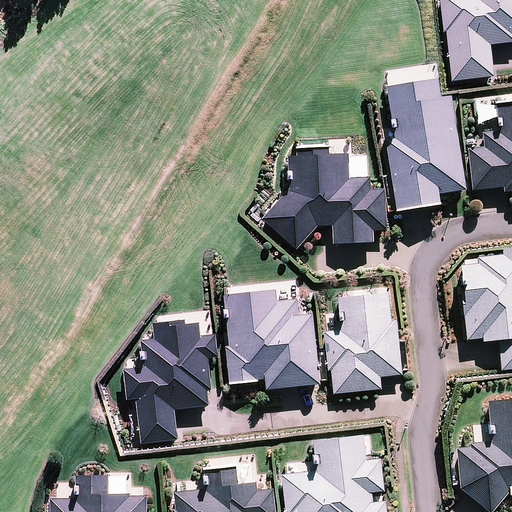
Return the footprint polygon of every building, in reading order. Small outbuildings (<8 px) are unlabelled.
[(448,22),(458,72),(496,66),(491,39),(511,35),(511,0),(439,0),(444,23),(448,22)] [(458,183),(446,92),(429,94),(426,69),(385,74),(401,202),(440,197),(438,185),(458,183)] [(511,101),(498,103),(501,130),(487,132),(488,147),(471,149),(475,189),(511,185),(511,101)] [(371,230),(385,229),(383,190),(371,191),(370,177),(349,178),(348,156),(326,157),(325,148),(291,150),(293,186),(264,218),(297,248),(316,225),(334,225),(333,242),(372,240),(371,230)] [(511,248),(502,249),(503,257),(462,261),(469,340),(499,337),(502,369),(511,368),(511,248)] [(266,385),(319,380),(312,315),(297,317),(296,299),(276,300),(275,291),(227,296),(231,345),(228,346),(231,378),(265,375),(266,385)] [(394,320),(391,291),(343,296),(347,329),(324,331),(328,368),(332,368),(334,392),(382,387),(381,377),(402,375),(397,319),(394,320)] [(207,336),(207,322),(155,322),(155,368),(133,368),(132,409),(148,409),(148,439),(182,440),(183,409),(215,410),(215,355),(221,355),(221,336),(207,336)] [(511,395),(493,397),(497,443),(472,445),(472,447),(460,448),(463,492),(487,511),(492,511),(510,488),(511,487),(511,395)] [(287,475),(290,511),(385,511),(385,500),(372,502),(371,490),(383,489),(380,460),(365,461),(363,437),(315,442),(318,472),(287,475)] [(274,511),(272,489),(253,491),(252,483),(237,485),(236,469),(209,471),(211,492),(175,496),(176,511),(274,511)] [(146,511),(146,497),(126,497),(126,475),(82,476),(82,497),(52,497),(51,511),(146,511)]
